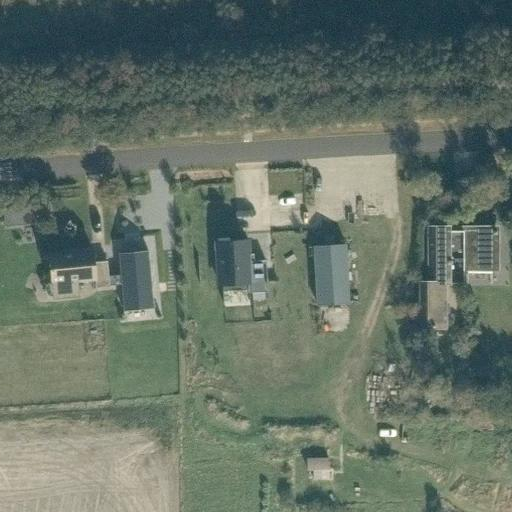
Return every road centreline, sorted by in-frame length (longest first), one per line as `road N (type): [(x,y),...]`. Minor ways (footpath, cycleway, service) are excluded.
road 1 (unclassified): [(0,173),(511,136)]
road 2 (track): [(393,214),(396,250),(341,404),(365,440),(444,462)]
